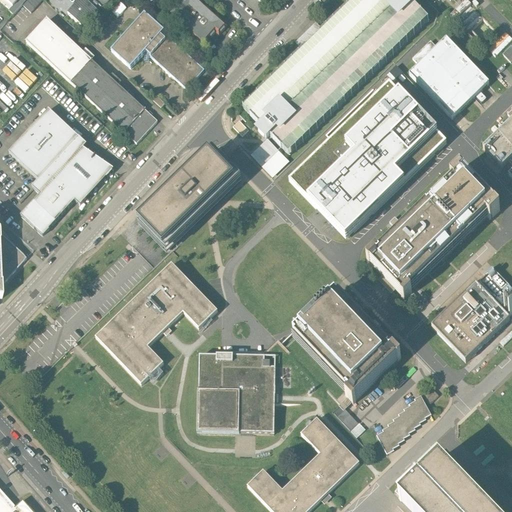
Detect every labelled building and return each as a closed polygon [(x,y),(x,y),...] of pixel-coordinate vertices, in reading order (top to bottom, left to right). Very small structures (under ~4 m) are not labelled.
[(0,0),(0,2),(9,11),(9,12),(13,16),(22,6),(27,0),(0,0)] [(31,14),(43,0),(42,0),(27,0),(22,6),(31,14)] [(83,0),(80,0),(68,15),(84,29),(98,13),(102,8),(92,0),(89,0),(87,3),(83,0)] [(92,0),(102,8),(102,9),(110,0),(92,0)] [(183,2),(170,17),(203,46),(216,32),(219,35),(226,28),(194,0),(189,0),(185,4),(183,2)] [(302,52),(243,109),(262,129),(258,132),(266,140),(270,137),(289,157),(429,23),(415,8),(417,6),(411,0),(355,0),(323,31),(316,24),(306,34),(295,44),(302,52)] [(497,29),(468,0),(467,0),(452,14),(481,44),(497,29)] [(150,57),(150,58),(187,91),(204,72),(167,38),(165,41),(161,37),(164,33),(145,15),(111,52),(131,70),(144,55),(144,64),(149,63),(149,56),(150,57)] [(26,43),(137,145),(158,123),(47,21),(26,43)] [(496,56),(511,40),(511,39),(506,33),(489,49),(496,56)] [(419,67),(409,77),(452,121),(475,98),(482,105),(487,100),(480,94),(489,85),(446,41),(437,50),(419,67)] [(413,60),(419,67),(437,50),(430,44),(413,60)] [(511,48),(511,47),(502,56),(511,64),(511,62),(511,48)] [(412,108),(390,85),(289,182),(346,241),(446,144),(429,126),(432,123),(415,106),(412,108)] [(161,110),(166,106),(157,97),(153,102),(161,110)] [(87,146),(49,112),(9,154),(39,182),(32,189),(40,196),(21,217),(42,237),(75,202),(80,207),(106,168),(81,152),(87,146)] [(243,119),(238,114),(230,122),(235,127),(233,128),(242,138),(249,132),(240,123),(243,119)] [(511,121),(483,149),(483,151),(501,169),(502,169),(511,159),(511,121)] [(287,163),(267,143),(253,157),(272,177),(287,163)] [(213,153),(138,224),(166,254),(241,182),(213,153)] [(374,254),(367,261),(367,262),(369,265),(370,265),(402,297),(401,298),(404,301),(405,301),(412,294),(412,293),(410,291),(460,243),(459,241),(464,237),(465,238),(486,217),(490,220),(491,220),(500,211),(500,210),(487,197),(492,193),(477,178),(473,182),(461,170),(460,170),(450,179),(450,180),(453,182),(432,203),(433,204),(428,209),(427,208),(377,256),(375,254),(374,254)] [(0,234),(0,299),(2,299),(1,287),(27,259),(0,234)] [(172,266),(96,339),(141,387),(164,365),(148,349),(183,315),(199,331),(218,313),(172,266)] [(475,286),(432,327),(432,328),(465,363),(466,363),(509,321),(509,320),(500,310),(508,302),(511,306),(511,289),(492,269),(484,277),(485,278),(476,286),(475,286)] [(294,342),(349,398),(354,403),(355,403),(357,401),(357,399),(398,360),(400,360),(402,357),(402,356),(395,349),(394,349),(392,351),(340,297),(339,298),(337,296),(295,335),(298,338),(294,342)] [(275,360),(199,358),(198,434),(274,436),(275,360)] [(439,397),(430,389),(422,397),(430,405),(439,397)] [(359,423),(358,424),(346,411),(354,403),(349,398),(339,408),(340,408),(334,414),(356,438),(365,430),(359,423)] [(383,434),(376,438),(387,457),(394,453),(393,451),(399,448),(399,446),(405,442),(404,441),(410,437),(409,436),(415,432),(415,431),(421,427),(420,425),(426,422),(425,420),(431,417),(421,398),(414,401),(415,403),(409,407),(410,408),(403,412),(404,414),(398,417),(399,419),(393,422),(394,424),(388,427),(388,429),(382,432),(383,434)] [(264,473),(248,489),(270,511),(310,511),(360,465),(317,422),(302,437),(321,457),(283,493),(264,473)] [(487,511),(434,457),(433,458),(431,459),(431,460),(417,473),(415,474),(416,475),(413,477),(412,478),(412,479),(398,492),(397,492),(396,493),(395,495),(410,511),(487,511)] [(0,511),(32,511),(29,508),(27,509),(22,503),(15,509),(0,492),(0,511)]
